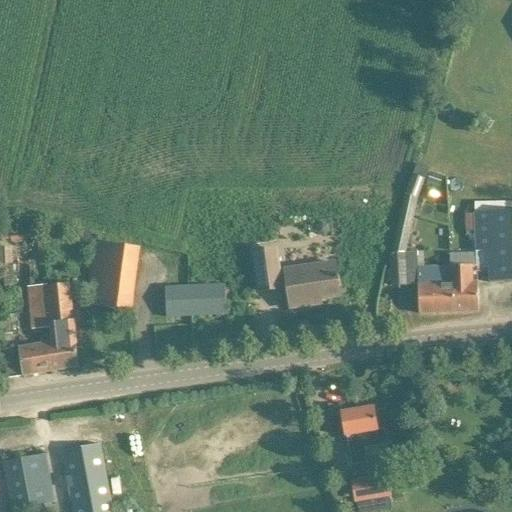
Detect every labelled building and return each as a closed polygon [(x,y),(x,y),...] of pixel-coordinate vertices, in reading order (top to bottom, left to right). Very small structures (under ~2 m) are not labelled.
[(429,173),(426,184),(437,187),(441,176),(429,173)] [(424,180),(412,176),(409,185),(404,200),(391,254),(392,286),(418,285),(419,314),(449,313),(447,266),(424,267),(424,259),(417,253),(405,254),(418,197),(424,180)] [(455,230),(464,230),(463,211),(454,212),(455,230)] [(489,283),(511,281),(511,212),(475,213),(475,231),(476,251),(488,251),(489,283)] [(475,231),(475,213),(466,213),(467,231),(475,231)] [(95,241),(90,285),(87,305),(130,311),(138,247),(95,241)] [(253,253),(256,272),(259,292),(281,288),(281,287),(288,286),(291,308),(312,305),(311,301),(339,297),(333,262),(278,270),(275,250),(253,253)] [(25,267),(26,286),(36,285),(35,267),(32,267),(32,265),(26,265),(26,267),(25,267)] [(477,265),(447,266),(449,313),(479,312),(477,265)] [(50,324),(52,340),(47,341),(51,372),(79,368),(65,283),(45,286),(49,316),(50,324)] [(225,284),(189,285),(190,317),(227,315),(225,284)] [(165,286),(166,298),(167,318),(190,317),(189,285),(165,286)] [(52,340),(50,324),(40,325),(43,343),(18,347),(22,377),(51,372),(47,341),(52,340)] [(342,413),(345,433),(346,439),(349,439),(353,465),(366,463),(364,448),(387,444),(384,429),(377,431),(373,408),(342,413)] [(424,439),(422,425),(406,427),(408,441),(424,439)] [(74,511),(113,511),(100,444),(63,451),(74,511)] [(54,501),(49,475),(45,455),(3,463),(12,509),(54,501)] [(386,475),(354,480),(358,509),(391,503),(386,475)]
